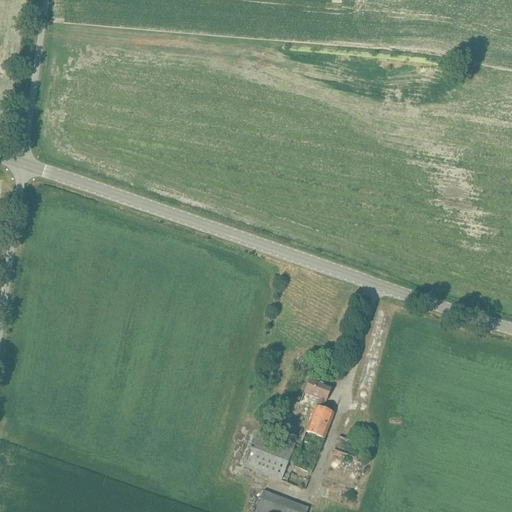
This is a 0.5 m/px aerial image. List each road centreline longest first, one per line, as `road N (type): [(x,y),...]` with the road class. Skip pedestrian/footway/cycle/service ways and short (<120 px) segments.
road 1 (tertiary): [(511,331),(22,162)]
road 2 (unclassified): [(0,328),(22,162)]
road 3 (unclassified): [(22,162),(44,0)]
